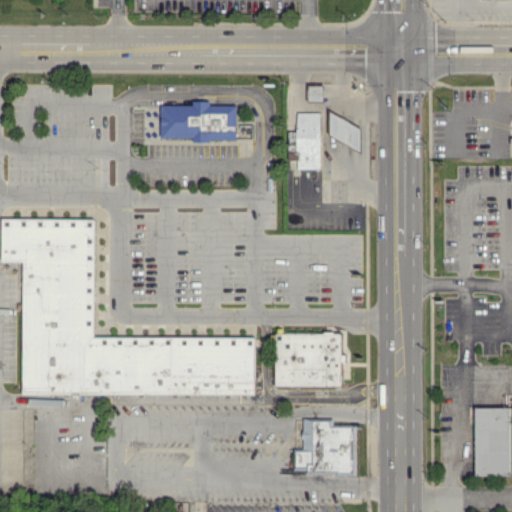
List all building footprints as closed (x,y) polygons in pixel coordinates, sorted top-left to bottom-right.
[(323,100),(324,85),(309,84),(308,100),(323,100)] [(159,134),(159,104),(231,104),(231,134),(159,134)] [(320,168),(321,112),(297,111),(297,130),(289,130),(288,159),(298,159),(298,168),(320,168)] [(366,127),(334,113),(325,134),(357,147),(366,127)] [(0,213),(94,213),(94,334),(253,334),(253,392),(23,392),(23,256),(0,256),(0,213)] [(276,329),(340,329),(340,382),(276,382),(276,329)] [(475,473),(510,473),(510,406),(475,407),(475,473)] [(356,472),(356,425),(333,425),(333,418),(303,418),(303,447),(294,447),(294,472),(356,472)]
